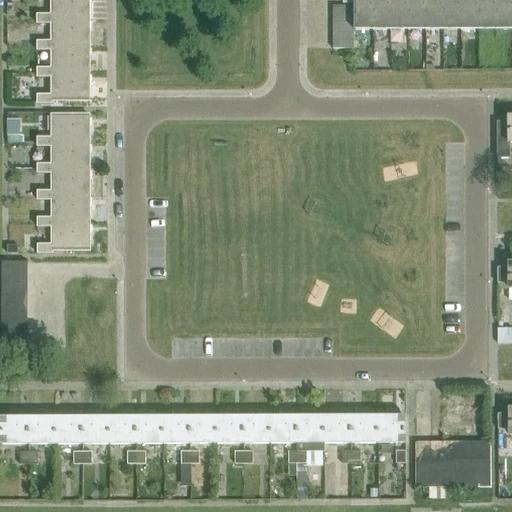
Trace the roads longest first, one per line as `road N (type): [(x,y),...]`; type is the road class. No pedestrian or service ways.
road 1 (residential): [(474,108),(476,369),(171,371),(135,371),(133,109),(286,108)]
road 2 (residential): [(474,108),(286,108)]
